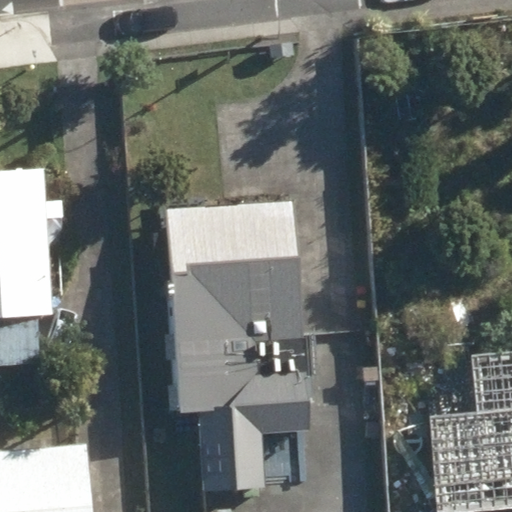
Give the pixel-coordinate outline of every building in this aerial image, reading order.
[(0,367),(40,365),(38,317),(53,315),(48,219),(64,219),(63,203),(46,203),(46,172),(0,174),(0,367)] [(199,412),(204,492),(266,489),(266,479),(288,478),(286,442),(263,445),(263,437),(311,434),(296,202),(167,212),(181,414),(199,412)] [(430,419),(438,511),(479,511),(511,509),(511,355),(474,359),(479,416),(430,419)] [(388,432),(397,503),(430,499),(422,428),(388,432)] [(0,511),(91,511),(87,449),(0,455),(0,511)]
